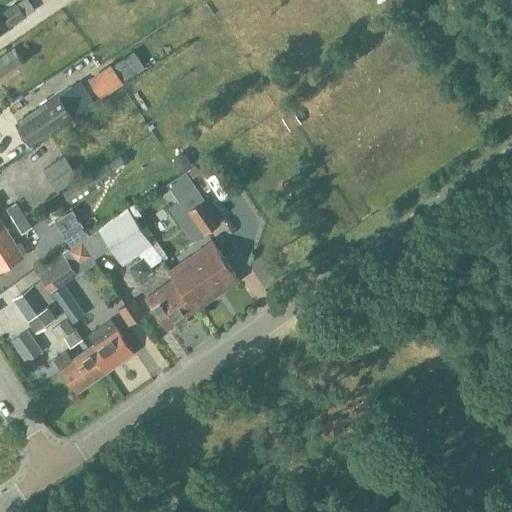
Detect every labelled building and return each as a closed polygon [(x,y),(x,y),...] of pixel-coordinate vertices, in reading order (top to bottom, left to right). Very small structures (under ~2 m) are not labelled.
[(28,0),(24,0),(1,15),(10,28),(36,11),(28,0)] [(72,44),(113,34),(107,11),(98,14),(94,1),(63,9),(72,44)] [(25,63),(15,49),(0,58),(0,77),(1,79),(25,63)] [(124,57),(135,74),(144,67),(133,51),(124,57)] [(89,80),(101,98),(124,84),(112,65),(89,80)] [(72,87),(16,124),(30,146),(86,109),(72,87)] [(186,156),(181,154),(175,157),(173,162),(176,168),(182,170),(187,167),(189,161),(186,156)] [(44,170),(58,192),(79,179),(66,157),(44,170)] [(126,163),(122,157),(64,194),(70,202),(116,172),(115,171),(126,163)] [(193,167),(185,172),(190,179),(198,174),(193,167)] [(205,235),(222,222),(198,190),(182,202),(189,212),(179,220),(188,232),(197,225),(205,235)] [(15,222),(25,216),(18,204),(8,210),(15,222)] [(84,242),(83,242),(93,257),(94,258),(112,247),(123,265),(140,254),(149,269),(162,261),(129,209),(100,228),(101,229),(83,241),(84,242)] [(57,219),(72,245),(87,237),(73,211),(57,219)] [(25,216),(15,222),(23,235),(33,229),(25,216)] [(2,231),(0,232),(0,271),(1,273),(24,258),(22,256),(27,253),(22,243),(16,246),(5,229),(2,231)] [(93,257),(83,242),(70,250),(79,265),(93,257)] [(171,273),(174,278),(196,309),(225,290),(222,285),(236,276),(214,243),(171,273)] [(63,252),(37,269),(51,290),(77,273),(63,252)] [(151,273),(149,270),(141,259),(127,269),(137,283),(151,273)] [(196,309),(174,278),(146,298),(167,329),(175,324),(177,327),(181,328),(188,323),(188,320),(186,316),(196,309)] [(13,299),(38,333),(65,313),(40,279),(13,299)] [(81,306),(65,284),(52,293),(68,315),(81,306)] [(145,315),(134,300),(118,311),(129,326),(145,315)] [(97,345),(90,350),(105,373),(135,352),(119,330),(113,320),(90,335),(97,345)] [(76,330),(64,338),(70,348),(83,340),(76,330)] [(22,356),(38,345),(28,331),(12,342),(22,356)] [(105,373),(90,350),(74,361),(67,351),(55,360),(62,370),(61,370),(77,392),(105,373)] [(173,369),(150,389),(158,398),(181,378),(173,369)] [(74,439),(61,443),(64,455),(78,451),(74,439)]
